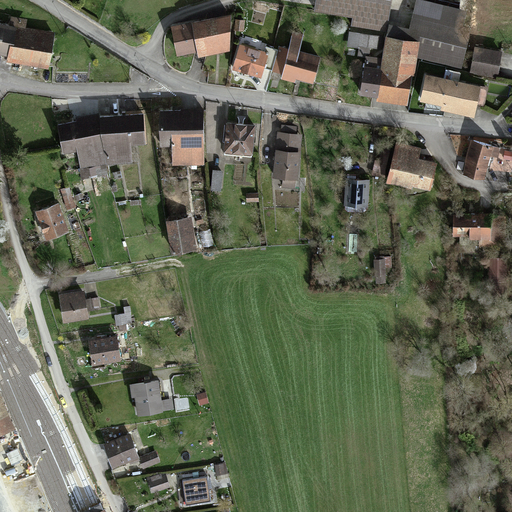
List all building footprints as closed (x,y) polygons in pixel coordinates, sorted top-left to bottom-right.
[(313,0),(314,1),(352,8),(347,37),(368,41),(359,86),(406,95),(413,59),(458,68),(471,1),(466,0),(440,0),(439,8),(413,3),(410,18),(387,13),(389,0),(313,0)] [(230,16),(169,26),(174,55),(228,46),(230,16)] [(52,31),(0,21),(0,46),(5,48),(3,56),(47,63),(52,31)] [(285,47),(278,46),(271,70),(314,81),(321,55),(298,49),(303,32),(290,28),(285,47)] [(501,43),(476,39),(473,63),(497,67),(501,43)] [(267,51),(236,43),(231,65),(261,73),(267,51)] [(477,85),(424,73),(418,97),(442,102),(441,107),(470,113),(477,85)] [(139,106),(55,115),(58,147),(74,146),(76,163),(128,158),(126,139),(143,138),(139,106)] [(203,106),(156,108),(157,139),(169,139),(169,159),(204,158),(203,106)] [(250,121),(223,119),(221,149),(248,151),(250,121)] [(303,124),(279,122),(274,180),(298,182),(303,124)] [(472,141),(462,173),(486,180),(496,148),(472,141)] [(432,157),(389,149),(383,181),(426,189),(432,157)] [(370,175),(350,173),(347,205),(367,207),(370,175)] [(59,201),(35,208),(43,236),(67,229),(59,201)] [(191,206),(167,209),(171,242),(196,239),(191,206)] [(502,211),(452,210),(452,232),(478,233),(478,246),(501,247),(502,211)] [(83,287),(58,292),(63,318),(88,314),(83,287)] [(117,331),(90,335),(93,360),(120,357),(117,331)] [(158,376),(133,380),(137,411),(163,407),(158,376)] [(0,438),(17,432),(1,393),(0,393),(0,438)] [(129,430),(103,438),(111,463),(138,455),(129,430)] [(196,474),(179,477),(183,499),(200,496),(196,474)] [(35,511),(26,487),(16,491),(24,511),(35,511)] [(77,511),(104,511),(101,502),(95,505),(83,509),(77,511)]
